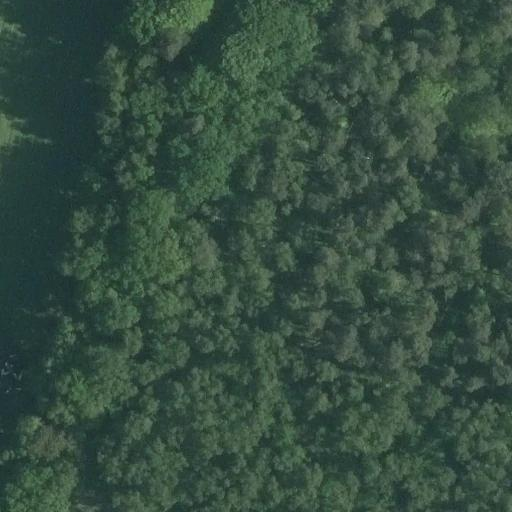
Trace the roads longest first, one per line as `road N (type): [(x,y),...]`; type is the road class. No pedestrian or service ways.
road 1 (track): [(223,0),(181,91),(153,181),(36,373)]
road 2 (track): [(81,304),(105,327),(120,361),(88,450)]
